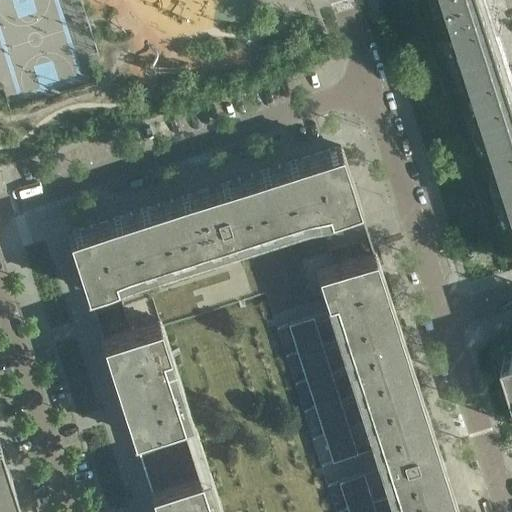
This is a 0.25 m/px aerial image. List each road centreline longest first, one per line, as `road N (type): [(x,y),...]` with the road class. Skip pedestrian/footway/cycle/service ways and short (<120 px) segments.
road 1 (residential): [(374,90),(0,209)]
road 2 (residential): [(447,314),(374,90)]
road 3 (residential): [(72,511),(0,290)]
road 4 (residential): [(508,511),(447,314)]
